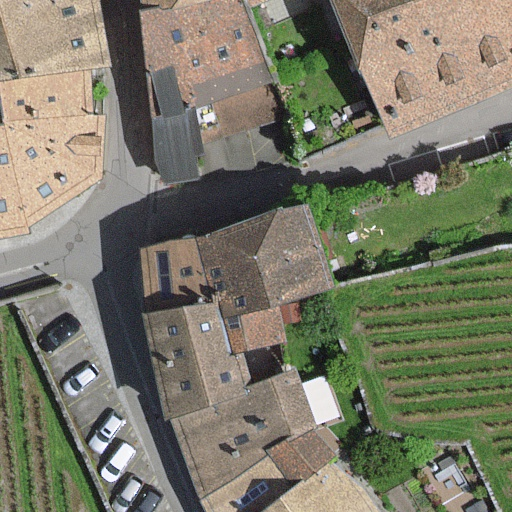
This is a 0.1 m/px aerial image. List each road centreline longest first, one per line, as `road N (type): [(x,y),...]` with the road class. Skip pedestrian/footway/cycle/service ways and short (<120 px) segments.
road 1 (residential): [(511,105),(123,230)]
road 2 (residential): [(190,511),(119,336),(123,230)]
road 3 (residential): [(123,230),(112,0)]
road 4 (residential): [(123,230),(0,269)]
